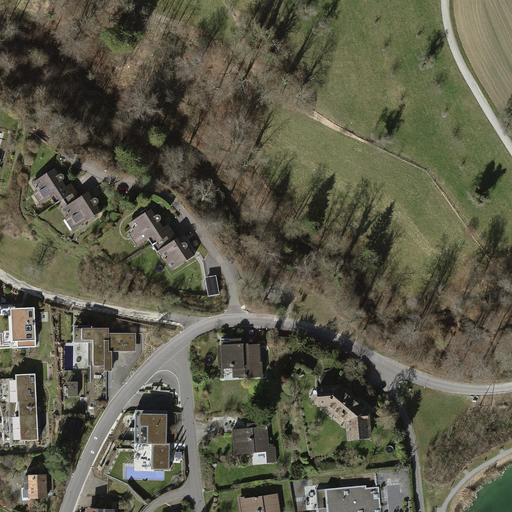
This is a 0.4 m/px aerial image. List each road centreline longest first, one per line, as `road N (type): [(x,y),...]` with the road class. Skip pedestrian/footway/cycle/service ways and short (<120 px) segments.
road 1 (residential): [(234,319),(311,331),(433,384),(511,382)]
road 2 (residential): [(234,319),(226,266),(164,192),(72,158)]
road 3 (residential): [(65,511),(108,415),(162,355)]
road 4 (residential): [(162,355),(185,386),(200,511)]
road 5 (track): [(511,144),(449,43),(445,0)]
